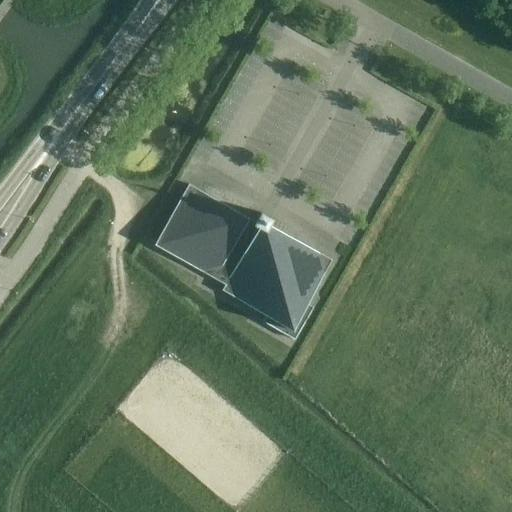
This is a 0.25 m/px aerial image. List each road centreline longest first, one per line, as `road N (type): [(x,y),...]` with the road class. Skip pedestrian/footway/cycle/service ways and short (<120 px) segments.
road 1 (tertiary): [(0,221),(157,0)]
road 2 (track): [(52,143),(132,205),(112,258)]
